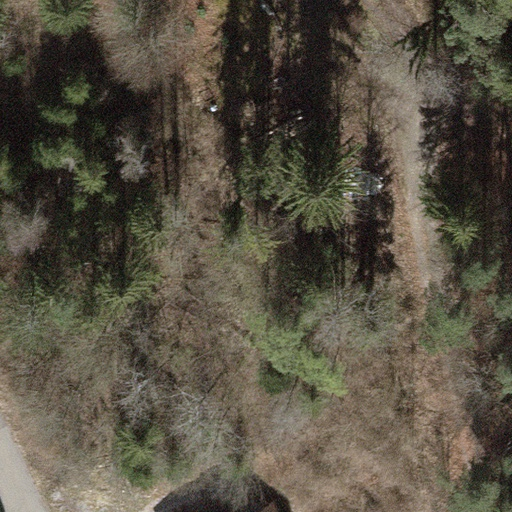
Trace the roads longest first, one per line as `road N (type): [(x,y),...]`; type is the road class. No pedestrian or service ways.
road 1 (track): [(509,511),(440,216),(436,135),(476,111),(511,126)]
road 2 (track): [(436,135),(283,0)]
road 3 (track): [(436,135),(426,36),(383,0)]
